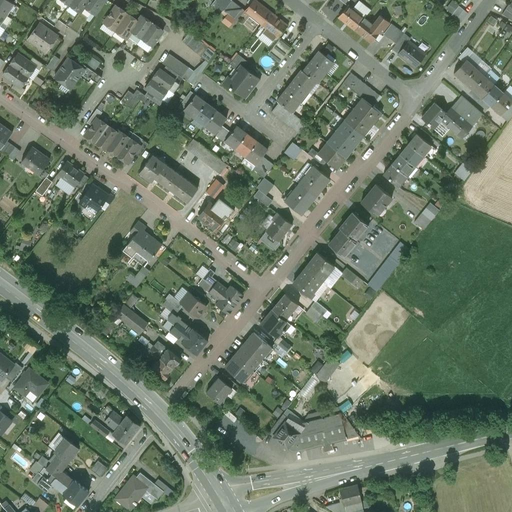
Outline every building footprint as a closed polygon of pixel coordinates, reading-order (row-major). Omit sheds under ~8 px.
[(7,0),(0,0),(0,10),(7,16),(15,5),(13,4),(7,0)] [(84,8),(89,0),(73,0),(69,6),(80,13),(84,8)] [(105,0),(89,0),(84,8),(95,15),(105,0)] [(221,21),(229,27),(243,8),(232,0),(214,0),(213,2),(227,13),(221,21)] [(261,25),(271,13),(255,0),(248,0),(247,2),(250,5),(245,12),(261,25)] [(364,18),(371,10),(359,1),(353,9),(348,5),(338,18),(354,31),(364,18)] [(115,31),(127,14),(116,6),(104,23),(115,31)] [(463,10),(459,6),(451,15),(456,19),(463,10)] [(468,13),(463,10),(456,19),(461,23),(468,13)] [(511,21),(511,20),(511,13),(505,10),(502,14),(511,21)] [(278,38),(288,26),(271,13),(261,25),(266,29),(262,33),(273,42),(276,37),(278,38)] [(130,32),(138,21),(127,14),(115,31),(126,39),(130,32)] [(141,39),(153,23),(142,15),(138,21),(130,32),(141,39)] [(372,25),(364,18),(354,31),(371,44),(380,32),(382,33),(390,23),(380,15),(372,25)] [(493,25),(497,20),(491,15),(487,21),(493,25)] [(511,33),(511,30),(511,26),(504,22),(501,27),(511,33)] [(152,47),(163,31),(153,23),(141,39),(152,47)] [(46,52),(57,37),(39,24),(29,39),(46,52)] [(396,44),(402,37),(404,34),(391,24),(383,35),(396,44)] [(186,45),(194,36),(189,32),(182,42),(186,45)] [(191,49),(199,40),(194,36),(186,45),(191,49)] [(398,54),(408,42),(402,37),(396,44),(392,49),(398,54)] [(286,44),(280,39),(270,53),(275,57),(286,44)] [(196,53),(203,44),(199,40),(191,49),(196,53)] [(415,68),(425,55),(408,42),(398,54),(415,68)] [(201,57),(208,47),(203,44),(196,53),(201,57)] [(292,49),(286,44),(275,57),(281,62),(292,49)] [(208,63),(215,53),(208,47),(201,57),(208,63)] [(334,62),(319,51),(311,61),(325,73),(334,62)] [(29,62),(17,54),(10,65),(28,77),(36,68),(36,67),(29,62)] [(167,67),(174,57),(169,54),(162,64),(166,66),(167,67)] [(241,65),(244,67),(248,62),(238,54),(231,62),(238,67),(241,65)] [(52,71),(60,60),(54,56),(46,67),(52,71)] [(33,57),(29,62),(36,67),(36,68),(39,70),(43,65),(33,57)] [(97,84),(102,78),(76,59),(74,61),(69,57),(54,78),(63,84),(62,85),(69,89),(69,88),(70,89),(80,76),(89,82),(91,79),(97,84)] [(172,71),(179,61),(174,57),(167,67),(172,71)] [(463,82),(475,68),(466,59),(454,73),(463,82)] [(177,74),(184,64),(179,61),(172,71),(177,74)] [(325,73),(311,61),(303,71),(316,82),(317,83),(325,73)] [(182,78),(189,68),(184,64),(177,74),(179,75),(182,78)] [(28,77),(10,65),(3,75),(14,83),(21,88),(21,87),(28,77)] [(233,80),(228,76),(223,83),(231,89),(232,88),(246,99),(260,80),(244,67),(241,65),(238,67),(236,70),(239,72),(233,80)] [(167,67),(166,66),(162,71),(175,80),(179,75),(177,74),(172,71),(167,67)] [(187,81),(194,71),(189,68),(182,78),(187,81)] [(472,90),(485,76),(475,68),(463,82),(472,90)] [(152,79),(168,90),(175,80),(162,71),(159,69),(152,79)] [(293,80),(308,92),(316,82),(303,71),(301,70),(293,80)] [(348,87),(356,77),(351,73),(343,83),(348,87)] [(482,99),(494,85),(485,76),(472,90),(482,99)] [(353,91),(361,81),(356,77),(348,87),(353,91)] [(148,91),(161,100),(162,99),(168,90),(152,79),(145,88),(148,91)] [(285,90),(299,102),(308,92),(293,80),(285,90)] [(357,95),(365,84),(361,81),(353,91),(357,95)] [(21,88),(14,83),(11,88),(21,96),(25,90),(21,87),(21,88)] [(362,98),(370,88),(365,84),(357,95),(362,98)] [(491,107),(504,93),(494,85),(482,99),(491,107)] [(370,88),(362,98),(372,105),(379,96),(370,88)] [(144,102),(147,97),(145,95),(137,90),(133,95),(139,98),(144,102)] [(288,110),(291,112),(299,102),(285,90),(277,101),(279,103),(284,106),(288,110)] [(135,103),(139,98),(133,95),(128,91),(125,96),(135,103)] [(160,106),(163,100),(162,99),(161,100),(148,91),(145,95),(147,97),(160,106)] [(183,111),(195,95),(190,91),(178,107),(183,111)] [(500,115),(511,102),(511,100),(504,93),(491,107),(500,115)] [(193,119),(206,103),(195,95),(183,111),(193,119)] [(132,108),(135,103),(125,96),(121,101),(132,108)] [(353,109),(373,125),(382,114),(372,105),(362,98),(353,109)] [(204,127),(216,111),(206,103),(193,119),(204,127)] [(276,116),(284,106),(279,103),(272,112),(276,116)] [(462,139),(473,126),(451,107),(446,113),(434,103),(421,118),(434,129),(441,120),(462,139)] [(281,119),(288,110),(284,106),(276,116),(281,119)] [(98,118),(98,119),(102,113),(97,109),(87,123),(92,126),(98,118)] [(344,120),(364,136),(373,125),(353,109),(344,120)] [(285,123),(293,114),(291,112),(288,110),(281,119),(285,123)] [(222,125),(227,119),(216,111),(204,127),(214,135),(222,125)] [(290,127),(297,117),(293,114),(285,123),(290,127)] [(294,130),(302,121),(297,117),(290,127),(294,130)] [(95,143),(108,125),(98,119),(98,118),(92,126),(85,136),(95,143)] [(335,131),(355,147),(364,136),(344,120),(335,131)] [(299,134),(306,125),(302,121),(294,130),(299,134)] [(0,147),(1,149),(6,141),(13,133),(0,123),(0,147)] [(107,149),(118,133),(108,125),(95,143),(105,151),(107,149)] [(219,139),(226,129),(222,125),(214,135),(219,139)] [(234,150),(247,134),(236,126),(231,133),(224,142),(234,150)] [(224,142),(231,133),(226,129),(219,139),(224,142)] [(117,156),(130,138),(119,131),(118,133),(107,149),(117,156)] [(326,142),(346,158),(355,147),(335,131),(326,142)] [(245,158),(257,142),(247,134),(234,150),(245,158)] [(408,144),(424,157),(433,147),(417,134),(408,144)] [(135,153),(140,145),(130,138),(117,156),(127,163),(135,153)] [(223,175),(230,165),(193,138),(185,148),(223,175)] [(140,145),(135,153),(140,156),(149,144),(143,140),(140,145)] [(16,148),(6,141),(1,149),(0,149),(0,150),(9,157),(16,148)] [(294,159),(302,148),(292,141),(284,152),(294,159)] [(262,157),(268,150),(257,142),(245,158),(242,162),(252,170),(253,169),(262,157)] [(327,161),(337,169),(346,158),(326,142),(318,153),(317,153),(327,161)] [(400,154),(416,167),(424,157),(408,144),(400,154)] [(50,160),(32,147),(21,162),(39,175),(50,160)] [(20,151),(16,148),(9,157),(14,161),(20,151)] [(323,166),(327,161),(317,153),(318,153),(312,149),(308,154),(323,166)] [(392,164),(408,177),(416,167),(400,154),(392,164)] [(173,170),(152,155),(139,173),(151,182),(154,178),(162,184),(173,170)] [(264,178),(274,165),(262,157),(253,169),(264,178)] [(78,183),(85,174),(67,161),(56,177),(61,181),(63,179),(75,187),(78,183)] [(462,162),(454,172),(464,180),(472,170),(462,162)] [(383,175),(399,188),(408,177),(392,164),(383,175)] [(299,184),(315,197),(330,179),(314,166),(299,184)] [(198,188),(173,170),(162,184),(187,203),(198,188)] [(90,177),(85,174),(78,183),(82,187),(90,177)] [(42,195),(52,182),(46,177),(35,190),(42,195)] [(253,195),(269,206),(273,199),(266,195),(274,184),(265,178),(253,195)] [(214,198),(216,195),(224,185),(216,179),(206,192),(214,198)] [(102,191),(92,184),(79,203),(85,207),(88,203),(98,210),(108,196),(102,192),(102,191)] [(285,202),(301,215),(315,197),(299,184),(285,202)] [(392,197),(376,184),(361,202),(377,216),(392,197)] [(235,210),(216,195),(214,198),(198,217),(214,230),(223,218),(226,221),(235,210)] [(423,229),(440,210),(430,202),(413,221),(423,229)] [(368,225),(353,212),(340,228),(341,230),(329,245),(344,257),(357,242),(355,240),(368,225)] [(279,241),(292,225),(277,213),(273,218),(268,215),(261,224),(267,229),(259,239),(273,250),(276,250),(280,244),(280,242),(279,241)] [(134,236),(143,225),(138,221),(130,232),(134,236)] [(147,227),(143,225),(134,236),(123,251),(132,258),(137,251),(150,260),(162,244),(144,230),(147,227)] [(399,242),(367,284),(376,291),(408,249),(399,242)] [(318,253),(305,268),(327,286),(330,288),(342,273),(334,266),(318,253)] [(135,276),(129,272),(125,279),(138,287),(149,269),(142,265),(135,276)] [(354,285),(360,277),(346,267),(341,275),(354,285)] [(299,276),(302,278),(295,286),(315,302),(327,286),(305,268),(299,276)] [(206,282),(236,305),(243,296),(231,286),(228,290),(211,276),(206,282)] [(154,279),(150,284),(162,293),(166,287),(154,279)] [(231,311),(236,305),(206,282),(203,279),(198,284),(219,301),(216,305),(228,315),(232,311),(231,311)] [(183,305),(198,317),(207,307),(200,301),(200,300),(197,298),(196,298),(189,292),(181,303),(180,303),(183,305)] [(285,293),(272,309),(285,320),(298,304),(285,293)] [(126,301),(131,306),(138,298),(133,294),(126,301)] [(180,303),(181,303),(169,294),(165,299),(166,299),(179,310),(183,305),(180,303)] [(175,315),(179,310),(166,299),(161,305),(165,308),(166,308),(175,315)] [(139,334),(148,322),(123,303),(114,314),(139,334)] [(192,329),(179,319),(166,309),(161,315),(167,320),(203,348),(208,341),(193,328),(192,329)] [(272,309),(260,323),(278,338),(283,331),(284,332),(286,330),(285,330),(286,330),(284,328),(283,329),(282,328),(281,327),(287,321),(285,320),(272,309)] [(203,348),(167,320),(163,326),(170,331),(169,332),(179,339),(182,342),(181,343),(197,355),(203,348)] [(179,339),(169,332),(165,337),(175,345),(179,339)] [(254,333),(244,345),(263,361),(270,353),(268,352),(271,349),(272,348),(254,333)] [(280,338),(276,343),(287,353),(292,347),(280,338)] [(145,347),(172,368),(176,364),(177,364),(181,358),(168,347),(167,349),(159,342),(155,347),(153,345),(153,346),(149,342),(145,347)] [(287,353),(276,343),(272,348),(271,349),(283,358),(287,353)] [(244,345),(235,356),(253,371),(256,367),(257,368),(263,361),(244,345)] [(169,373),(172,368),(145,347),(141,351),(152,360),(152,359),(156,362),(151,369),(165,379),(170,373),(169,373)] [(0,378),(2,380),(5,376),(16,362),(15,361),(0,349),(0,378)] [(253,371),(235,356),(225,368),(243,383),(246,379),(248,380),(254,372),(253,371)] [(329,356),(324,364),(317,360),(311,370),(327,381),(340,363),(329,356)] [(16,362),(5,376),(11,381),(23,366),(16,360),(15,361),(16,362)] [(50,380),(30,365),(14,386),(34,401),(50,380)] [(235,384),(223,373),(219,378),(232,388),(235,384)] [(299,388),(306,398),(316,390),(313,385),(320,380),(316,376),(299,388)] [(219,378),(218,377),(206,392),(220,404),(227,395),(231,398),(236,392),(232,388),(219,378)] [(301,403),(306,397),(296,388),(291,394),(301,403)] [(0,397),(0,402),(11,411),(18,402),(5,392),(0,397)] [(292,413),(287,409),(268,433),(291,451),(292,451),(293,452),(294,452),(295,452),(296,452),(321,445),(323,452),(333,450),(332,443),(359,436),(338,407),(308,415),(292,413)] [(12,421),(0,411),(0,433),(1,434),(12,421)] [(109,416),(133,435),(141,425),(127,415),(124,419),(113,411),(109,416)] [(112,434),(126,444),(133,435),(109,416),(105,421),(116,430),(112,434)] [(262,439),(235,416),(220,433),(249,456),(262,439)] [(79,449),(62,435),(59,434),(50,446),(56,451),(55,452),(68,463),(79,449)] [(46,469),(83,498),(89,491),(74,479),(73,480),(62,471),(68,463),(55,452),(54,451),(47,460),(51,463),(46,469)] [(97,460),(91,468),(100,475),(107,466),(97,460)] [(39,473),(38,472),(32,480),(47,492),(53,484),(63,493),(78,505),(83,498),(46,469),(44,467),(39,473)] [(140,472),(136,478),(148,487),(145,490),(157,499),(164,491),(154,484),(140,472)] [(136,478),(134,476),(116,499),(130,510),(135,504),(136,505),(137,504),(136,503),(145,490),(148,487),(136,478)] [(158,479),(154,484),(164,491),(167,486),(158,479)] [(357,485),(340,489),(342,498),(345,511),(349,511),(351,511),(356,511),(355,505),(362,503),(357,485)] [(32,504),(40,511),(41,511),(49,505),(40,496),(32,504)] [(345,511),(342,498),(338,499),(339,503),(326,506),(334,511),(345,511)]
